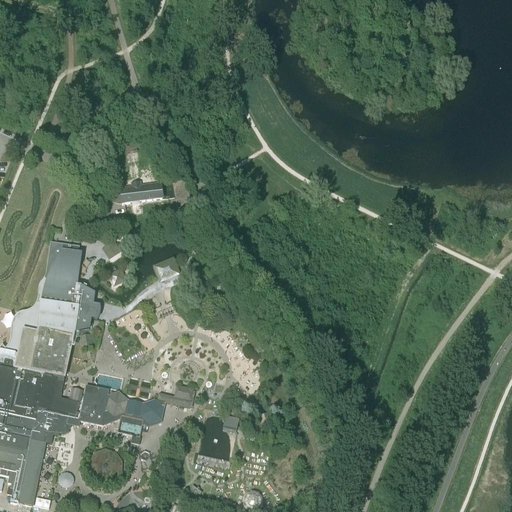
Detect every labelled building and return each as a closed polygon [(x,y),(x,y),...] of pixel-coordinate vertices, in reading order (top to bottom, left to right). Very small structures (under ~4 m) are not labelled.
[(135,142),(123,144),(125,155),(137,153),(135,142)] [(140,189),(142,200),(155,198),(155,202),(162,201),(161,187),(140,189)] [(142,200),(140,189),(120,192),(122,206),(130,205),(129,201),(142,200)] [(187,209),(171,211),(173,224),(189,222),(187,209)] [(134,234),(121,236),(123,246),(136,244),(134,234)] [(120,254),(113,243),(102,250),(109,261),(120,254)] [(97,322),(97,321),(98,319),(98,318),(99,316),(99,315),(99,313),(99,312),(99,310),(99,309),(99,308),(92,307),(94,296),(80,289),(76,289),(81,257),(78,256),(79,248),(50,244),(46,274),(46,275),(45,276),(45,277),(43,280),(40,284),(39,286),(38,286),(38,287),(38,289),(38,290),(38,298),(38,299),(37,300),(37,302),(36,304),(35,305),(35,307),(34,307),(33,308),(32,309),(31,310),(29,311),(27,312),(26,313),(25,313),(23,313),(21,314),(20,314),(18,315),(17,316),(16,317),(14,319),(13,320),(12,323),(12,324),(11,329),(10,331),(10,332),(10,334),(10,336),(10,337),(10,338),(10,340),(10,341),(10,342),(9,344),(9,345),(8,346),(7,348),(6,349),(5,350),(2,347),(0,349),(0,477),(8,479),(7,485),(11,486),(10,491),(12,491),(10,505),(18,507),(19,505),(32,507),(45,445),(51,446),(53,437),(61,439),(62,440),(64,443),(65,445),(67,444),(69,441),(69,438),(70,436),(69,433),(69,431),(70,427),(78,429),(79,423),(80,419),(51,413),(57,379),(64,380),(74,335),(89,332),(90,321),(97,322)] [(155,270),(160,283),(177,276),(172,263),(155,270)] [(119,273),(110,277),(114,286),(124,282),(119,273)] [(79,338),(80,347),(86,346),(91,345),(90,337),(79,338)] [(118,394),(107,397),(104,411),(113,419),(125,415),(139,418),(149,426),(160,423),(164,405),(187,410),(190,409),(193,391),(176,388),(174,399),(158,396),(157,402),(154,402),(143,405),(127,402),(118,394)] [(71,389),(69,400),(81,402),(83,391),(71,389)] [(79,423),(103,428),(119,421),(120,417),(142,422),(141,428),(149,430),(160,426),(160,423),(149,426),(139,418),(125,415),(113,419),(104,411),(107,397),(108,393),(96,390),(95,396),(84,394),(80,419),(79,423)] [(268,415),(257,420),(262,431),(273,426),(268,415)] [(59,449),(59,451),(56,450),(54,457),(57,457),(57,460),(65,461),(68,451),(59,449)]
